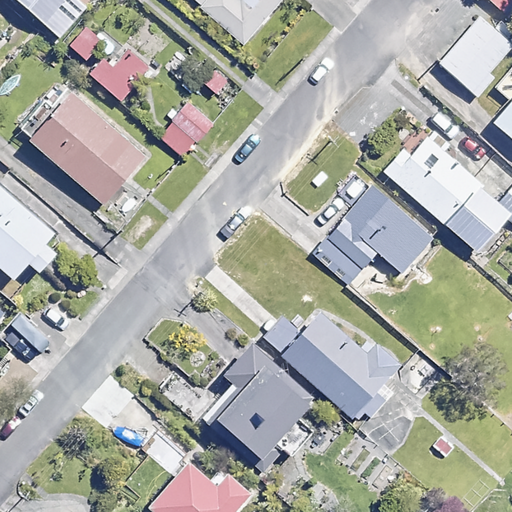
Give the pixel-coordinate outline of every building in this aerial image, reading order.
[(16,0),(60,37),(86,7),(77,0),(16,0)] [(280,0),(194,0),(243,42),(280,0)] [(511,0),(487,0),(511,16),(511,0)] [(502,36),(481,17),(440,63),(479,98),(495,80),(490,75),(511,50),(511,30),(509,28),(502,36)] [(91,33),(84,27),(69,46),(86,60),(97,56),(99,41),(91,33)] [(146,71),(123,51),(110,65),(102,58),(89,73),(120,100),(146,71)] [(141,156),(66,91),(26,137),(101,202),(141,156)] [(210,122),(186,101),(158,134),(183,155),(210,122)] [(511,102),(494,122),(511,138),(511,102)] [(478,183),(422,135),(407,153),(400,148),(381,170),(474,250),(504,214),(511,220),(511,171),(499,160),(478,183)] [(433,239),(370,184),(311,251),(349,285),(377,252),(402,274),(433,239)] [(51,231),(0,186),(0,267),(11,277),(26,260),(37,271),(54,251),(42,241),(51,231)] [(363,354),(316,310),(297,330),(281,315),(262,335),(350,416),(357,408),(369,420),(393,394),(381,382),(398,364),(374,342),(363,354)] [(308,396),(245,342),(222,369),(236,381),(208,413),(256,455),(270,439),(289,456),(313,428),(294,412),(308,396)] [(214,480),(171,441),(155,459),(165,468),(141,495),(159,511),(232,511),(251,492),(225,468),(214,480)]
